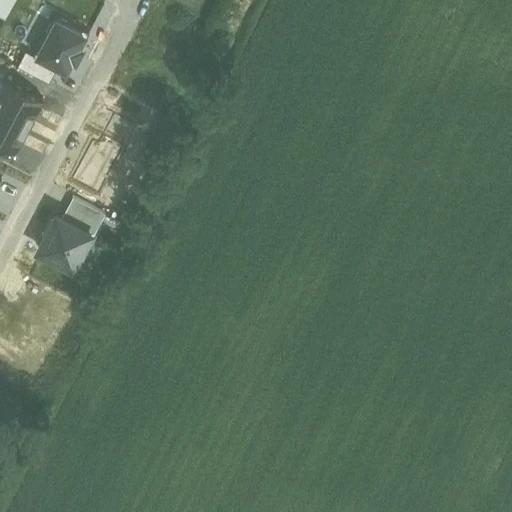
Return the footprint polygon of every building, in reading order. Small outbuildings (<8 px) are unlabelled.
[(12,0),(0,0),(0,12),(5,15),(12,0)] [(34,52),(34,53),(57,66),(68,71),(90,30),(56,12),(34,52)] [(34,53),(34,52),(26,48),(18,63),(50,80),(57,66),(34,53)] [(0,112),(27,125),(39,101),(0,81),(0,112)] [(0,142),(15,150),(27,125),(0,112),(0,142)] [(72,177),(98,191),(133,123),(113,113),(99,140),(93,137),(72,177)] [(65,212),(96,228),(107,210),(73,194),(65,212)] [(65,212),(55,207),(34,248),(76,269),(96,228),(65,212)] [(0,350),(37,369),(64,313),(12,289),(0,313),(0,350)]
